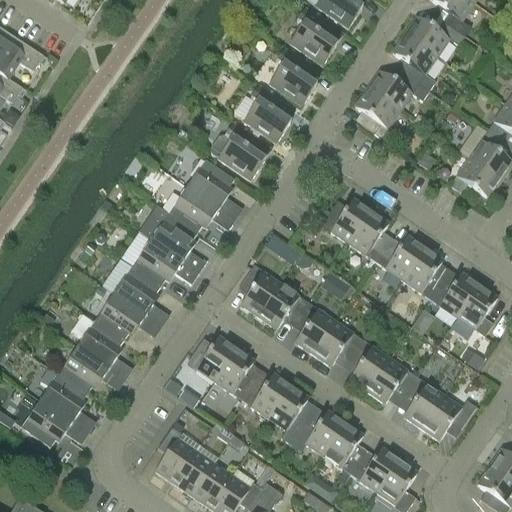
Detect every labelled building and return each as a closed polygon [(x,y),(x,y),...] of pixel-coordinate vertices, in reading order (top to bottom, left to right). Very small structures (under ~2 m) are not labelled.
[(321,0),(315,9),(347,32),(362,11),(345,0),(321,0)] [(461,25),(474,7),(464,0),(429,0),(428,2),(454,20),(448,29),(463,40),(470,30),(461,25)] [(325,26),(304,12),(296,24),(302,28),(289,47),(322,69),(336,49),(318,36),(325,26)] [(457,49),(463,40),(448,29),(442,38),(416,20),(404,38),(437,61),(449,43),(457,49)] [(0,57),(12,39),(0,31),(0,57)] [(437,61),(404,38),(391,56),(417,74),(411,83),(418,88),(437,61)] [(0,57),(0,77),(8,83),(19,66),(33,75),(43,60),(47,63),(47,62),(12,39),(0,57)] [(305,67),(284,53),(275,64),(281,69),(268,87),(301,110),(316,89),(298,77),(305,67)] [(399,115),(418,88),(411,83),(405,92),(379,75),(367,93),(399,115)] [(0,99),(12,108),(22,92),(26,95),(26,94),(8,83),(0,77),(0,99)] [(243,125),(276,147),(290,126),(272,114),(279,104),(258,90),(250,102),(256,106),(243,125)] [(399,115),(367,93),(354,111),(380,128),(374,137),(381,142),(399,115)] [(511,112),(505,107),(487,135),(494,140),(500,131),(511,139),(511,112)] [(453,112),(447,121),(454,125),(460,117),(453,112)] [(9,113),(3,121),(3,122),(2,123),(12,129),(19,119),(9,113)] [(211,158),(217,162),(250,184),(264,164),(251,154),(258,145),(232,127),(224,139),(218,140),(210,151),(211,158)] [(487,135),(468,162),(501,185),(511,168),(511,165),(488,149),(494,140),(487,135)] [(488,203),(501,185),(468,162),(449,189),(457,194),(463,185),(488,203)] [(205,163),(186,191),(219,213),(226,202),(222,199),(234,183),(205,163)] [(211,224),(219,213),(186,191),(168,217),(197,237),(207,221),(211,224)] [(348,247),(371,214),(353,202),(335,227),(326,221),(321,229),(348,247)] [(104,204),(100,210),(102,211),(108,216),(112,210),(106,205),(104,204)] [(348,247),(375,266),(380,258),(371,252),(389,227),(371,214),(348,247)] [(168,217),(149,244),(198,277),(206,266),(186,253),(197,237),(168,217)] [(104,244),(105,240),(102,237),(97,237),(95,240),(96,245),(100,246),(104,244)] [(375,266),(402,284),(425,251),(407,239),(389,265),(380,258),(375,266)] [(149,244),(131,271),(160,290),(171,274),(191,288),(198,277),(149,244)] [(288,249),(281,260),(293,268),(300,257),(288,249)] [(402,284),(429,303),(434,296),(426,289),(443,264),(425,251),(402,284)] [(258,321),(281,288),(253,269),(249,276),(257,283),(240,308),(258,321)] [(149,306),(160,290),(131,271),(113,297),(146,320),(153,309),(149,306)] [(329,295),(338,282),(329,276),(321,289),(329,295)] [(429,303),(457,321),(479,289),(461,276),(444,302),(434,296),(429,303)] [(294,307),(303,314),(308,306),(281,288),(258,321),(276,333),(294,307)] [(479,289),(457,321),(484,340),(489,333),(480,327),(497,301),(479,289)] [(113,297),(94,324),(123,344),(134,328),(138,331),(146,320),(113,297)] [(294,345),(312,358),(335,325),(308,306),(303,314),(312,320),(294,345)] [(113,359),(123,344),(94,324),(83,316),(71,334),(82,342),(76,351),(109,373),(116,362),(113,359)] [(348,345),(357,351),(362,343),(335,325),(312,358),(330,370),(348,345)] [(214,385),(236,352),(218,340),(201,365),(192,359),(187,366),(214,385)] [(348,383),(367,395),(389,362),(362,343),(357,351),(366,357),(348,383)] [(76,351),(58,378),(87,397),(98,381),(101,384),(109,373),(76,351)] [(236,352),(214,385),(241,404),(246,396),(237,390),(255,364),(236,352)] [(468,366),(475,357),(467,352),(461,361),(468,366)] [(402,382),(411,388),(416,381),(389,362),(367,395),(385,407),(402,382)] [(48,391),(39,404),(72,427),(80,416),(76,413),(87,397),(58,378),(57,378),(47,371),(39,385),(48,391)] [(241,404),(268,422),(291,389),(273,377),(255,402),(246,396),(241,404)] [(443,399),(416,381),(411,388),(420,394),(403,420),(421,432),(443,399)] [(175,399),(181,391),(170,383),(164,391),(175,399)] [(290,448),(300,433),(291,427),(309,402),(291,389),(268,422),(285,433),(279,441),(290,448)] [(461,412),(443,399),(421,432),(439,444),(453,424),(462,431),(476,410),(467,404),(461,412)] [(65,437),(72,427),(39,404),(21,432),(49,451),(61,435),(65,437)] [(306,448),(322,459),(345,426),(327,414),(309,440),(300,433),(290,448),(301,455),(306,448)] [(345,475),(350,478),(355,471),(346,464),(363,439),(345,426),(322,459),(345,475)] [(173,487),(196,455),(178,443),(182,438),(171,431),(157,452),(166,458),(155,475),(173,487)] [(217,439),(228,446),(233,439),(222,432),(217,439)] [(243,446),(233,439),(228,446),(238,453),(243,446)] [(355,471),(350,478),(377,497),(399,463),(381,451),(364,477),(355,471)] [(511,459),(501,452),(489,470),(511,485),(511,459)] [(173,487),(191,499),(213,467),(196,455),(173,487)] [(405,495),(417,476),(399,463),(377,497),(395,509),(399,502),(405,495)] [(191,499),(209,511),(231,479),(213,467),(191,499)] [(508,511),(511,506),(511,485),(489,470),(476,488),(502,506),(497,511),(508,511)] [(343,487),(350,478),(345,475),(338,484),(343,487)] [(249,511),(262,493),(261,492),(252,486),(249,491),(231,479),(209,511),(235,511),(239,507),(245,511),(249,511)] [(258,482),(255,488),(261,492),(265,487),(258,482)] [(289,494),(293,488),(285,483),(281,489),(289,494)] [(270,511),(281,497),(265,487),(261,492),(262,493),(249,511),(270,511)] [(337,496),(328,489),(321,498),(330,505),(337,496)] [(405,495),(399,502),(409,509),(415,502),(405,495)] [(302,503),(313,510),(318,503),(307,496),(302,503)] [(12,511),(34,511),(18,502),(12,511)] [(327,511),(329,510),(318,503),(313,510),(315,511),(327,511)]
